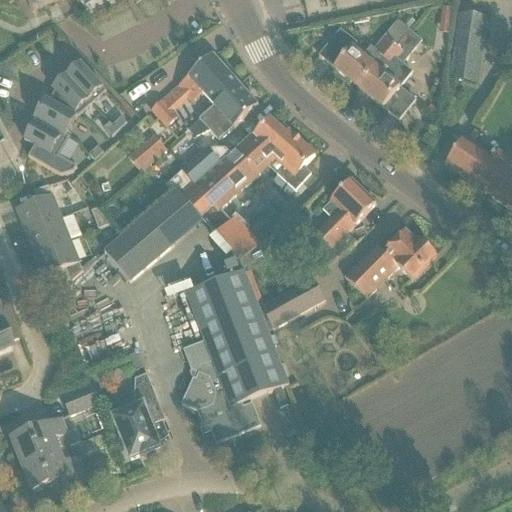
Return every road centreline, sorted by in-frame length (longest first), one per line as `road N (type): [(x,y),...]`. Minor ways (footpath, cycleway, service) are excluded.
road 1 (tertiary): [(511,252),(291,93),(233,0)]
road 2 (residential): [(100,511),(204,481),(341,511)]
road 3 (residential): [(0,254),(42,361),(41,380),(29,393),(0,406)]
road 4 (residential): [(73,55),(33,88),(13,148),(15,169),(0,182)]
